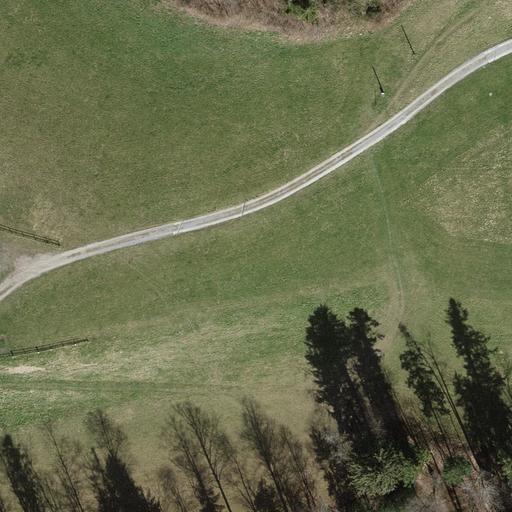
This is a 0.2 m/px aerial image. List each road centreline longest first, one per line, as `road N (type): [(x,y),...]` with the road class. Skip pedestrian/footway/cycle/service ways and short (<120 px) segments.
road 1 (track): [(374,137),(272,198),(29,271),(0,294)]
road 2 (track): [(511,44),(467,66),(374,137)]
